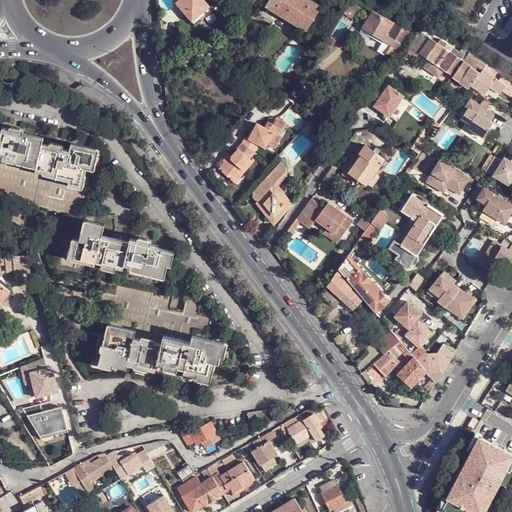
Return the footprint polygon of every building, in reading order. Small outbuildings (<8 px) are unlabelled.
[(211,6),(205,0),(177,0),(176,2),(193,22),(211,6)] [(310,0),(271,0),(267,7),(300,26),(307,31),(311,24),(324,31),(335,13),(321,6),(310,0)] [(353,17),(362,3),(356,0),(352,0),(345,12),(353,17)] [(343,12),(346,7),(342,4),(338,10),(343,12)] [(196,25),(213,9),(211,6),(193,22),(196,25)] [(394,60),(410,31),(372,10),(363,27),(390,42),(384,54),(394,60)] [(425,34),(419,31),(406,51),(405,52),(410,56),(425,34)] [(459,82),(467,88),(468,87),(489,62),(464,47),(460,53),(442,39),(439,42),(425,34),(410,56),(416,60),(421,53),(454,75),(453,76),(460,80),(459,82)] [(337,40),(331,36),(326,46),(331,49),(337,40)] [(500,69),(489,62),(468,87),(479,94),(481,90),(486,93),(491,86),(502,93),(507,84),(495,76),(500,69)] [(404,94),(389,83),(374,104),(389,114),(404,94)] [(465,111),(472,100),(470,98),(463,109),(465,111)] [(495,114),(472,100),(465,111),(462,117),(470,123),(468,127),(484,137),(493,122),(491,121),(495,114)] [(287,122),(279,117),(275,123),(283,128),(287,122)] [(230,154),(231,154),(225,162),(224,161),(218,168),(234,182),(244,170),(243,169),(252,159),(250,158),(255,152),(254,151),(260,144),(261,145),(264,140),(268,143),(275,147),(283,137),(279,134),(283,128),(275,123),(271,120),(267,126),(264,124),(258,133),(253,129),(248,136),(246,135),(241,140),(234,148),(235,148),(230,154)] [(4,160),(38,167),(43,144),(45,138),(31,135),(24,133),(24,130),(11,126),(10,130),(4,128),(1,136),(0,141),(0,155),(5,156),(4,160)] [(386,155),(366,142),(360,151),(362,153),(350,171),(360,177),(368,182),(386,155)] [(43,144),(38,167),(37,171),(44,173),(43,174),(58,177),(57,178),(70,182),(70,183),(84,186),(87,176),(86,175),(88,169),(95,171),(100,150),(73,144),(71,151),(64,150),(50,147),(51,146),(43,144)] [(338,174),(350,171),(362,153),(360,151),(355,149),(338,174)] [(231,154),(230,154),(228,152),(222,159),(224,161),(225,162),(231,154)] [(493,158),(485,172),(508,186),(511,180),(511,159),(510,162),(503,157),(500,162),(493,158)] [(286,166),(280,159),(252,189),(253,194),(255,197),(258,197),(255,200),(273,223),(293,201),(279,182),(286,174),(286,166)] [(440,161),(427,182),(441,190),(442,191),(443,191),(444,191),(445,191),(445,190),(446,190),(448,186),(462,194),(471,180),(440,161)] [(324,184),(327,180),(336,166),(333,163),(321,181),(324,184)] [(350,171),(338,174),(355,186),(360,177),(350,171)] [(327,180),(324,184),(333,189),(335,186),(327,180)] [(511,210),(511,206),(483,188),(476,200),(480,209),(504,224),(511,210)] [(413,226),(427,235),(429,236),(429,235),(430,235),(433,235),(435,232),(436,230),(435,227),(442,214),(427,204),(426,205),(409,194),(403,204),(403,205),(401,210),(400,212),(406,216),(407,214),(410,216),(413,219),(409,225),(412,227),(413,226)] [(300,221),(308,228),(315,218),(325,225),(339,236),(353,218),(328,200),(323,207),(310,198),(296,218),(300,221)] [(380,208),(382,205),(376,201),(368,211),(374,217),(380,208)] [(374,217),(370,222),(377,229),(378,230),(384,222),(389,214),(380,208),(374,217)] [(359,221),(367,227),(370,222),(374,217),(365,212),(359,221)] [(296,218),(295,217),(285,231),(291,235),(300,221),(296,218)] [(126,264),(131,242),(103,235),(106,224),(86,219),(80,239),(74,238),(69,258),(95,265),(97,261),(104,262),(103,264),(117,267),(124,268),(126,264)] [(370,222),(367,227),(363,232),(370,238),(377,229),(370,222)] [(339,236),(325,225),(321,230),(335,241),(339,236)] [(412,227),(406,236),(400,245),(392,241),(387,249),(396,254),(393,259),(407,268),(408,266),(410,267),(413,266),(418,260),(417,256),(415,255),(427,235),(413,226),(412,227)] [(368,240),(370,238),(363,232),(357,241),(365,248),(370,242),(368,240)] [(132,238),(131,242),(126,264),(132,265),(132,268),(165,277),(169,264),(172,265),(175,252),(159,247),(159,245),(153,243),(153,240),(139,236),(138,239),(132,238)] [(501,259),(509,264),(511,259),(511,245),(509,249),(495,241),(480,263),(493,271),(501,259)] [(17,270),(25,269),(22,255),(14,256),(15,261),(17,270)] [(25,269),(31,269),(32,269),(29,255),(22,255),(25,269)] [(375,312),(386,300),(346,257),(341,263),(343,266),(339,270),(375,312)] [(335,272),(325,286),(353,309),(361,300),(349,290),(351,287),(345,282),(346,281),(335,272)] [(446,308),(460,289),(455,285),(450,281),(452,278),(444,272),(430,290),(440,298),(438,301),(446,308)] [(0,280),(0,302),(11,290),(0,280)] [(460,289),(446,308),(454,313),(453,314),(464,321),(476,299),(472,297),(466,293),(460,289)] [(440,298),(430,290),(428,293),(438,301),(440,298)] [(418,319),(422,313),(407,301),(395,315),(411,327),(418,319)] [(433,331),(418,319),(411,327),(406,333),(421,346),(433,331)] [(156,370),(158,363),(162,344),(156,343),(141,340),(135,338),(137,331),(109,324),(105,344),(103,344),(101,351),(103,352),(101,362),(114,365),(127,368),(128,364),(136,366),(135,367),(148,370),(149,368),(156,370)] [(400,328),(395,335),(400,340),(406,333),(400,328)] [(378,342),(386,352),(389,350),(400,340),(395,335),(391,331),(378,342)] [(162,344),(158,363),(165,365),(180,366),(186,368),(185,373),(199,376),(212,379),(214,369),(215,369),(216,362),(219,363),(220,356),(224,343),(195,335),(192,343),(186,341),(186,340),(165,336),(162,344)] [(425,351),(417,361),(427,371),(433,377),(436,382),(441,374),(456,350),(444,343),(437,353),(426,352),(425,351)] [(425,351),(421,346),(411,354),(414,357),(417,361),(425,351)] [(373,364),(386,376),(397,364),(400,362),(389,350),(386,352),(373,364)] [(44,356),(21,365),(26,384),(33,382),(37,397),(59,391),(52,366),(47,368),(44,356)] [(412,387),(427,371),(417,361),(414,357),(398,374),(412,387)] [(26,385),(30,399),(36,397),(33,383),(26,385)] [(42,403),(23,408),(40,435),(69,428),(63,406),(44,411),(42,403)] [(308,419),(293,429),(301,443),(316,434),(320,439),(326,435),(321,427),(324,425),(314,409),(305,414),(308,419)] [(269,419),(268,411),(250,413),(252,426),(261,424),(261,420),(269,419)] [(305,414),(289,423),(293,429),(308,419),(305,414)] [(199,444),(218,433),(211,421),(191,432),(196,440),(199,444)] [(285,426),(278,430),(280,434),(287,429),(285,426)] [(69,428),(40,435),(42,437),(70,430),(69,428)] [(191,432),(186,434),(192,442),(196,440),(191,432)] [(310,441),(312,444),(320,439),(316,434),(301,443),(302,446),(310,441)] [(259,439),(253,442),(257,450),(264,446),(259,439)] [(511,464),(511,455),(480,439),(472,454),(477,456),(470,468),(468,466),(460,481),(456,478),(453,486),(457,488),(444,511),(485,511),(493,497),(491,496),(497,484),(499,485),(506,471),(508,472),(511,464)] [(221,450),(226,447),(225,445),(224,444),(222,440),(217,443),(221,450)] [(144,445),(147,451),(168,441),(164,441),(144,445)] [(257,450),(253,452),(262,466),(278,457),(269,442),(264,446),(257,450)] [(156,467),(145,449),(137,453),(135,451),(131,453),(118,455),(115,450),(106,455),(107,457),(115,469),(121,479),(143,466),(147,472),(156,467)] [(115,469),(107,457),(99,458),(91,463),(89,459),(80,463),(92,482),(115,469)] [(92,482),(80,463),(73,467),(74,468),(83,483),(88,492),(95,488),(92,482)] [(214,478),(224,493),(231,489),(235,495),(237,494),(254,483),(256,481),(244,463),(222,477),(220,474),(214,478)] [(183,480),(195,472),(189,465),(178,471),(183,480)] [(74,468),(65,473),(74,488),(83,483),(74,468)] [(194,511),(224,493),(214,478),(200,487),(195,479),(176,491),(189,511),(194,511)] [(335,482),(322,488),(326,495),(339,488),(335,482)] [(254,483),(237,494),(239,497),(256,486),(254,483)] [(47,494),(42,486),(20,497),(24,506),(47,494)] [(326,495),(325,496),(331,511),(335,510),(348,503),(340,487),(339,488),(326,495)] [(174,511),(165,496),(148,506),(151,511),(174,511)] [(303,511),(296,500),(277,511),(303,511)] [(348,503),(335,510),(336,511),(345,511),(350,510),(354,507),(351,501),(348,503)]
